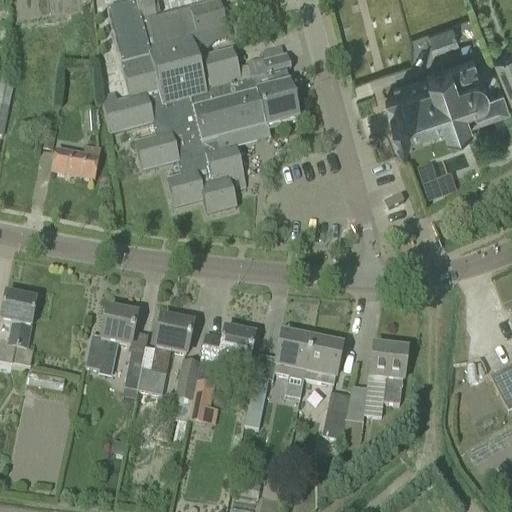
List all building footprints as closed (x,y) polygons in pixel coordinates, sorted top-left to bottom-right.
[(180,180),(165,184),(173,213),(201,206),(205,220),(234,212),(230,195),(244,191),(233,151),(219,155),(215,142),(263,129),(264,132),(297,123),(284,75),(289,74),(285,59),(281,60),(263,65),(262,65),(266,80),(271,78),(275,91),(256,95),(249,69),(235,73),(230,54),(201,61),(201,60),(203,57),(205,55),(206,53),(209,50),(211,49),(213,47),(216,45),(218,44),(221,43),(225,42),(223,33),(225,33),(217,4),(154,21),(148,0),(124,0),(127,8),(105,14),(120,68),(119,68),(121,76),(122,76),(130,103),(116,107),(114,97),(99,101),(102,111),(101,111),(109,140),(151,129),(155,142),(133,147),(141,176),(176,167),(180,180)] [(428,34),(435,52),(457,45),(451,26),(428,34)] [(279,51),(260,56),(263,65),(281,60),(279,51)] [(511,55),(494,62),(511,104),(511,55)] [(388,113),(386,114),(390,128),(393,127),(397,139),(403,137),(405,143),(410,141),(411,143),(444,131),(445,133),(447,132),(448,136),(469,129),(467,125),(507,111),(501,93),(500,93),(500,91),(496,93),(496,95),(482,100),(483,92),(483,86),(479,81),(475,77),(477,77),(471,60),(442,70),(441,66),(430,70),(432,74),(425,77),(425,78),(392,90),(395,98),(383,102),(388,113)] [(0,139),(1,140),(11,91),(0,89),(0,139)] [(97,136),(95,113),(81,114),(83,138),(97,136)] [(39,153),(51,155),(54,136),(42,134),(39,153)] [(96,166),(98,154),(84,151),(82,161),(54,156),(50,178),(92,185),(96,166)] [(0,349),(13,352),(10,367),(29,371),(32,355),(25,354),(34,305),(4,299),(0,316),(0,349)] [(129,351),(135,320),(121,317),(121,314),(109,311),(108,314),(105,314),(100,343),(90,341),(83,373),(99,376),(102,362),(112,364),(116,348),(129,351)] [(140,373),(135,394),(161,399),(170,356),(184,359),(191,329),(159,322),(148,375),(140,373)] [(191,406),(187,425),(201,428),(209,390),(211,390),(213,376),(234,381),(236,372),(246,374),(253,340),(223,333),(221,343),(204,340),(201,360),(199,369),(191,406)] [(272,378),(302,384),(310,345),(280,339),(272,378)] [(310,345),(302,384),(332,390),(340,351),(310,345)] [(366,405),(380,406),(398,409),(404,355),(372,351),(369,382),(366,405)] [(121,393),(135,396),(135,394),(140,373),(142,360),(128,357),(121,393)] [(191,406),(199,369),(182,365),(174,403),(170,424),(186,427),(187,425),(191,406)] [(453,395),(488,380),(484,369),(448,384),(453,395)] [(511,369),(489,382),(507,416),(511,414),(511,369)] [(366,405),(369,382),(367,381),(365,393),(350,391),(349,400),(341,445),(358,447),(362,417),(379,419),(380,406),(366,405)] [(243,431),(257,434),(267,385),(253,382),(247,411),(243,431)] [(321,441),(341,445),(349,400),(329,398),(321,441)] [(111,444),(109,453),(123,456),(125,446),(111,444)] [(114,508),(124,511),(131,478),(120,476),(114,508)]
